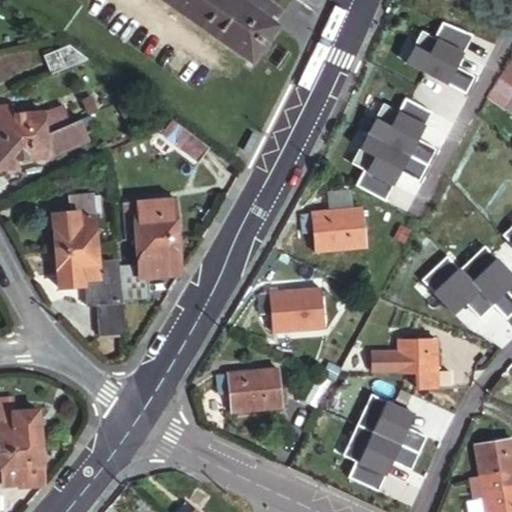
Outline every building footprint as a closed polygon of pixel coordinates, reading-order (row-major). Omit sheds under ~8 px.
[(276,24),(241,0),(162,0),(251,61),(276,24)] [(69,45),(43,56),(50,73),(86,57),(69,45)] [(450,88),(447,53),(397,56),(397,58),(383,59),(384,75),(398,75),(399,92),(450,88)] [(511,93),(511,67),(490,99),(503,108),(511,93)] [(511,93),(503,108),(511,113),(511,93)] [(0,138),(40,135),(55,126),(54,112),(7,116),(6,107),(0,107),(0,138)] [(201,161),(211,148),(173,120),(164,134),(201,161)] [(42,157),(42,158),(84,142),(75,121),(40,135),(42,157)] [(409,169),(405,129),(356,132),(356,134),(344,135),(347,156),(358,155),(359,173),(409,169)] [(40,135),(0,138),(0,170),(12,170),(11,161),(42,157),(40,135)] [(511,193),(503,202),(511,211),(511,193)] [(52,216),(56,253),(97,249),(95,225),(105,224),(102,198),(93,199),(92,195),(66,197),(68,214),(52,216)] [(135,245),(179,242),(175,204),(132,208),(135,245)] [(123,209),(127,246),(135,245),(132,208),(123,209)] [(365,247),(361,210),(312,213),(312,214),(302,215),(303,234),(313,233),(315,251),(365,247)] [(447,215),(429,244),(445,253),(436,269),(452,279),(454,276),(459,279),(466,265),(462,263),(478,234),(447,215)] [(183,277),(179,242),(135,245),(139,281),(139,282),(150,281),(183,277)] [(445,253),(429,244),(422,257),(405,286),(418,293),(434,303),(437,304),(452,279),(436,269),(445,253)] [(97,249),(56,253),(60,290),(86,287),(85,280),(100,278),(97,249)] [(102,339),(124,336),(121,296),(120,283),(119,276),(100,278),(85,280),(86,287),(89,310),(99,309),(102,339)] [(139,281),(120,283),(121,296),(152,293),(150,281),(139,282),(139,281)] [(323,327),(320,287),(271,292),(271,294),(260,294),(263,315),(273,314),(275,332),(323,327)] [(434,303),(418,293),(414,301),(430,310),(434,303)] [(372,371),(399,372),(418,372),(419,389),(438,389),(437,374),(437,340),(398,340),(399,352),(372,352),(372,371)] [(283,409),(280,370),(230,373),(230,375),(217,375),(219,395),(231,394),(233,413),(283,409)] [(418,372),(399,372),(399,420),(438,418),(438,389),(419,389),(418,372)] [(449,373),(437,374),(438,389),(449,389),(449,373)] [(0,430),(2,454),(40,451),(38,414),(14,416),(14,424),(0,425),(0,430)] [(501,489),(511,486),(511,443),(511,441),(476,446),(480,477),(498,475),(501,489)] [(20,488),(43,486),(40,451),(2,454),(0,454),(0,481),(5,481),(20,480),(20,488)] [(480,477),(472,479),(476,500),(485,498),(486,511),(511,511),(511,486),(501,489),(498,475),(480,477)]
